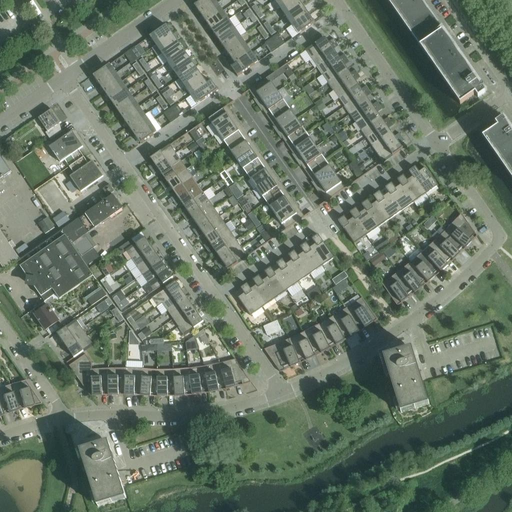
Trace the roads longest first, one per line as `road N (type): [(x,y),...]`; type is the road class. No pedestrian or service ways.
road 1 (residential): [(278,394),(397,327),(490,251),(499,237),(492,222),(439,146)]
road 2 (residential): [(123,166),(346,17)]
road 3 (residential): [(439,146),(216,293)]
road 4 (residential): [(59,419),(198,415),(278,394)]
road 5 (residential): [(439,146),(346,17)]
road 6 (residential): [(216,293),(123,166)]
road 7 (residential): [(64,81),(179,0)]
